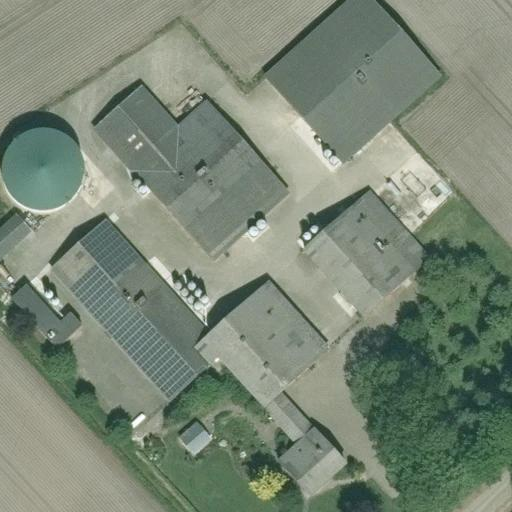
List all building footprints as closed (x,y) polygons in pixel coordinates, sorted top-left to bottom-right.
[(369,0),(355,0),(265,84),(344,169),(442,78),(369,0)] [(134,77),(83,119),(208,266),(291,196),(202,92),(169,119),(134,77)] [(74,152),(62,143),(49,138),(35,139),(22,144),(11,153),(4,165),(2,179),(4,192),(10,203),(19,212),(30,218),(43,220),(55,218),(67,212),(76,203),(82,192),(84,178),(81,164),(74,152)] [(360,179),(292,241),(356,310),(423,248),(360,179)] [(300,488),(338,453),(274,384),(322,340),(258,270),(201,322),(94,207),(35,261),(80,309),(102,288),(167,359),(117,405),(137,427),(192,377),(185,369),(207,349),(288,437),(269,454),(300,488)] [(0,261),(31,233),(15,215),(0,228),(0,261)] [(82,326),(70,313),(61,322),(25,285),(10,301),(58,350),(82,326)] [(196,422),(178,438),(193,456),(212,440),(196,422)]
